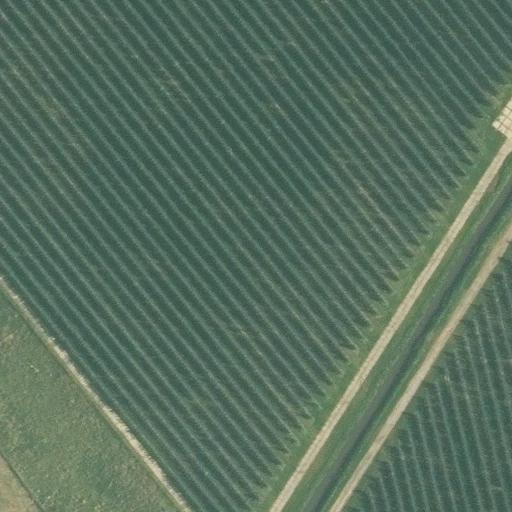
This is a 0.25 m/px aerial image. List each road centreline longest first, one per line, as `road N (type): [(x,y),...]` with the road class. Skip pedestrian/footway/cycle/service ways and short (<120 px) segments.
road 1 (track): [(275,511),(511,143)]
road 2 (track): [(334,511),(511,227)]
road 3 (track): [(0,280),(189,511)]
